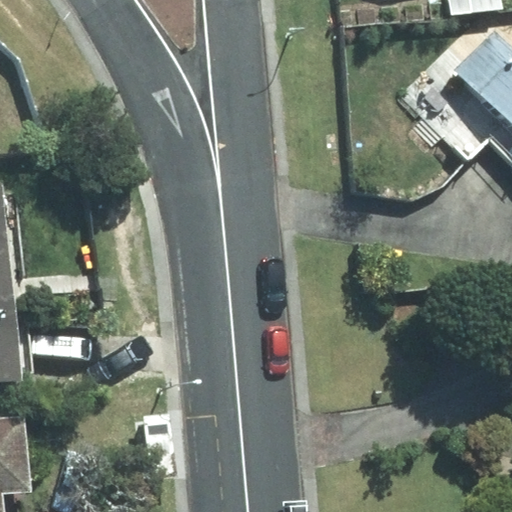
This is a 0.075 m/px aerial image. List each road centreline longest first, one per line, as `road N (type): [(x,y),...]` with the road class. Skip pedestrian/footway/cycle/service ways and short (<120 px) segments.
road 1 (tertiary): [(218,181),(246,511)]
road 2 (tertiary): [(218,181),(99,0)]
road 3 (tertiary): [(227,0),(218,181)]
